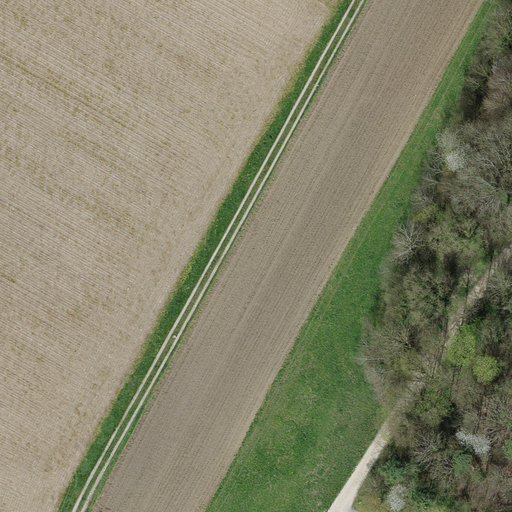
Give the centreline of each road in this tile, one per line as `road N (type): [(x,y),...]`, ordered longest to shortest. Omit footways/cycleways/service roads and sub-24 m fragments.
road 1 (track): [(77,511),(358,0)]
road 2 (track): [(336,511),(511,250)]
